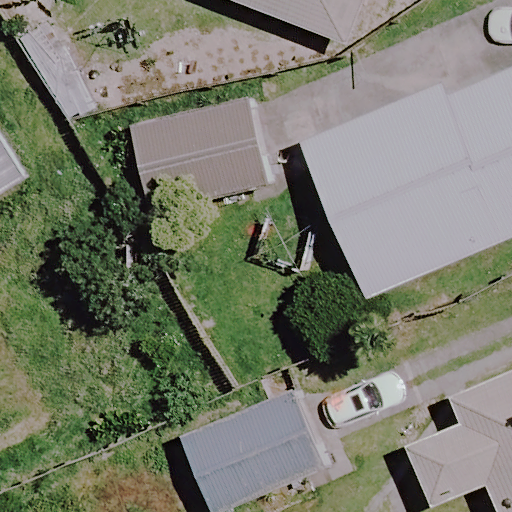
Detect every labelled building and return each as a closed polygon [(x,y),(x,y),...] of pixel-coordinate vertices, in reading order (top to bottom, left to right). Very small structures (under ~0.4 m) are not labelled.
[(220,0),(346,49),(364,0),(220,0)] [(511,242),(511,72),(308,152),(365,300),(511,242)] [(265,187),(243,104),(131,135),(154,218),(265,187)] [(0,200),(21,187),(0,152),(0,200)] [(511,511),(511,364),(434,396),(447,430),(401,448),(425,511),(432,511),(488,490),(496,511),(511,511)] [(234,511),(324,475),(291,397),(182,443),(210,511),(234,511)]
